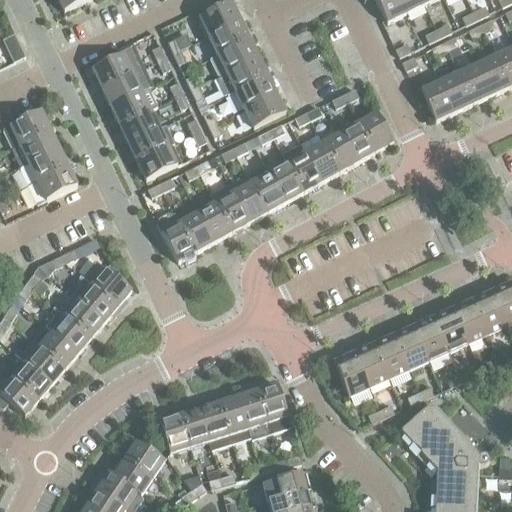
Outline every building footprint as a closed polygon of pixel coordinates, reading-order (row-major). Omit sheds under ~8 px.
[(93,0),(54,0),(63,17),(94,1),(93,0)] [(403,19),(394,0),(372,0),(386,27),(403,19)] [(420,0),(394,0),(403,19),(424,9),(420,0)] [(442,0),(420,0),(424,9),(443,0),(442,0)] [(511,8),(511,3),(510,0),(506,0),(498,4),(502,13),(511,8)] [(198,22),(208,42),(240,27),(230,7),(198,22)] [(485,11),(473,16),(478,25),(489,19),(485,11)] [(478,25),(473,16),(462,22),(466,31),(478,25)] [(491,24),(481,29),(485,38),(496,33),(491,24)] [(208,42),(217,60),(249,45),(240,27),(208,42)] [(448,28),(436,34),(441,43),(452,37),(448,28)] [(485,38),(481,29),(468,35),(472,44),(485,38)] [(441,43),(436,34),(425,40),(429,48),(441,43)] [(4,44),(14,66),(25,61),(14,39),(4,44)] [(455,42),(442,48),(447,56),(459,50),(455,42)] [(167,47),(173,59),(181,55),(175,43),(167,47)] [(210,63),(220,82),(258,63),(249,45),(217,60),(210,63)] [(394,54),(398,62),(410,56),(406,48),(394,54)] [(447,56),(442,48),(431,53),(436,62),(447,56)] [(91,74),(101,94),(139,75),(132,61),(134,59),(135,56),(134,54),(132,52),(130,50),(127,50),(106,61),(109,66),(91,74)] [(152,55),(158,66),(166,62),(160,51),(152,55)] [(511,52),(496,60),(511,92),(511,91),(511,52)] [(181,55),(173,59),(178,70),(186,66),(181,55)] [(496,60),(476,70),(490,101),(511,92),(496,60)] [(400,67),(404,75),(416,69),(412,61),(400,67)] [(166,62),(158,66),(163,77),(171,73),(166,62)] [(235,97),(235,98),(268,82),(258,63),(220,82),(216,84),(224,100),(228,99),(228,100),(235,97)] [(476,70),(457,78),(472,110),(490,101),(476,70)] [(101,94),(110,113),(141,97),(148,94),(139,75),(101,94)] [(457,78),(439,87),(454,119),(472,110),(457,78)] [(185,84),(191,96),(199,92),(194,80),(185,84)] [(235,98),(244,116),(276,100),(268,82),(235,98)] [(170,91),(176,104),(184,100),(178,87),(170,91)] [(454,119),(439,87),(420,96),(435,128),(454,119)] [(199,92),(191,96),(196,106),(204,102),(199,92)] [(354,93),(342,99),(346,107),(358,102),(354,93)] [(110,113),(119,131),(150,116),(141,97),(110,113)] [(346,107),(342,99),(332,104),(336,112),(346,107)] [(184,100),(176,104),(181,114),(189,110),(184,100)] [(276,100),(244,116),(253,134),(285,118),(276,100)] [(318,111),(306,117),(310,125),(322,119),(318,111)] [(2,135),(12,154),(50,136),(41,116),(2,135)] [(119,131),(128,150),(160,135),(159,133),(150,116),(119,131)] [(203,120),(209,133),(217,129),(211,116),(203,120)] [(310,125),(306,117),(295,122),(299,131),(310,125)] [(376,117),(358,127),(375,157),(393,147),(376,117)] [(187,128),(193,140),(202,136),(196,124),(187,128)] [(358,127),(340,137),(357,167),(375,157),(358,127)] [(128,150),(137,168),(174,150),(173,149),(175,148),(166,129),(159,133),(160,135),(128,150)] [(217,129),(209,133),(214,143),(222,139),(217,129)] [(281,129),(269,135),(273,143),(285,137),(281,129)] [(273,143),(269,135),(258,141),(262,149),(273,143)] [(12,154),(21,173),(59,154),(50,136),(12,154)] [(202,136),(193,140),(199,151),(207,147),(202,136)] [(340,137),(322,147),(339,177),(357,167),(340,137)] [(245,147),(233,153),(237,162),(249,156),(245,147)] [(322,147),(305,157),(322,187),(339,177),(322,147)] [(287,167),(303,197),(322,187),(305,157),(301,149),(283,159),(287,167)] [(174,150),(137,168),(146,186),(177,171),(182,168),(174,150)] [(237,162),(233,153),(221,159),(226,167),(237,162)] [(19,174),(28,193),(69,173),(59,154),(21,173),(19,174)] [(208,165),(195,171),(200,179),(212,173),(208,165)] [(287,167),(269,177),(286,207),(303,197),(287,167)] [(200,179),(195,171),(184,176),(188,185),(200,179)] [(69,173),(28,193),(37,211),(77,191),(69,173)] [(269,177),(251,187),(268,217),(286,207),(269,177)] [(171,183),(159,189),(163,197),(175,192),(171,183)] [(251,187),(234,197),(233,197),(250,227),(268,217),(251,187)] [(210,199),(215,207),(232,237),(250,227),(233,197),(234,197),(229,188),(210,199)] [(163,197),(159,189),(148,195),(152,203),(163,197)] [(19,211),(13,200),(5,204),(11,215),(19,211)] [(5,204),(0,206),(0,215),(2,219),(10,215),(5,204)] [(215,207),(198,217),(215,247),(232,237),(215,207)] [(198,217),(180,227),(197,257),(215,247),(198,217)] [(180,227),(175,218),(174,219),(167,218),(161,222),(158,228),(157,229),(178,267),(197,257),(180,227)] [(74,255),(64,260),(68,268),(78,263),(74,255)] [(39,271),(38,272),(49,281),(55,274),(68,268),(64,260),(51,266),(39,271)] [(38,272),(26,288),(33,294),(38,288),(49,281),(38,272)] [(107,274),(93,290),(119,312),(133,296),(107,274)] [(81,290),(72,300),(106,328),(119,312),(93,290),(81,280),(78,287),(81,290)] [(511,287),(492,296),(508,331),(507,331),(511,339),(511,338),(511,287)] [(33,294),(26,288),(19,298),(26,304),(33,294)] [(492,296),(472,305),(488,340),(507,331),(508,331),(492,296)] [(74,311),(66,321),(66,322),(92,344),(106,328),(72,300),(67,305),(74,311)] [(472,305),(453,314),(468,349),(488,340),(472,305)] [(54,321),(45,332),(79,360),(92,344),(66,322),(66,321),(55,311),(51,317),(54,321)] [(10,312),(2,324),(10,328),(18,317),(10,312)] [(453,314),(432,323),(448,358),(468,349),(453,314)] [(432,323),(413,332),(429,367),(448,358),(432,323)] [(10,328),(2,324),(0,327),(0,335),(4,338),(10,328)] [(45,332),(32,347),(66,375),(79,360),(45,332)] [(413,332),(392,341),(408,376),(429,367),(413,332)] [(392,341),(373,350),(389,385),(408,376),(392,341)] [(15,358),(26,368),(27,368),(53,390),(66,375),(32,347),(23,357),(20,354),(15,358)] [(373,350),(353,359),(369,394),(389,385),(373,350)] [(511,365),(509,357),(498,362),(501,370),(511,365)] [(369,394),(353,359),(333,368),(349,403),(369,394)] [(501,370),(498,362),(486,368),(489,376),(501,370)] [(27,368),(26,368),(13,383),(40,405),(53,390),(27,368)] [(469,375),(458,380),(462,388),(473,383),(469,375)] [(462,388),(458,380),(447,385),(451,393),(462,388)] [(40,405),(13,383),(0,398),(0,412),(4,415),(10,409),(25,422),(40,405)] [(278,389),(258,396),(271,439),(292,432),(278,389)] [(430,393),(418,398),(422,406),(434,401),(430,393)] [(258,396),(238,402),(252,443),(252,445),(271,439),(258,396)] [(422,406),(418,398),(407,403),(411,411),(422,406)] [(238,402),(218,409),(232,449),(252,443),(238,402)] [(218,409),(199,415),(210,448),(209,448),(212,456),(232,449),(218,409)] [(391,411),(379,416),(383,424),(394,419),(391,411)] [(428,412),(401,436),(413,450),(417,446),(424,454),(420,458),(421,459),(425,455),(432,463),(428,467),(437,477),(436,490),(442,490),(441,500),(435,500),(435,502),(441,502),(440,511),(477,511),(479,470),(483,470),(486,470),(488,468),(489,465),(489,462),(488,460),(485,458),(482,458),(480,459),(478,461),(434,412),(433,413),(428,413),(428,412)] [(199,415),(180,421),(191,454),(209,448),(210,448),(199,415)] [(383,424),(379,416),(367,421),(371,429),(383,424)] [(191,454),(180,421),(159,427),(170,460),(191,454)] [(137,448),(125,465),(154,484),(165,467),(137,448)] [(287,465),(290,473),(302,470),(299,461),(287,465)] [(272,468),(271,464),(267,462),(260,464),(262,471),(272,468)] [(125,465),(114,481),(113,482),(138,499),(138,500),(142,502),(154,484),(125,465)] [(287,465),(280,467),(282,475),(290,473),(287,465)] [(272,469),(261,472),(263,481),(275,477),(272,469)] [(499,484),(511,484),(511,483),(511,471),(499,471),(499,484)] [(263,481),(261,472),(248,476),(250,484),(263,481)] [(110,478),(98,497),(121,511),(129,511),(138,500),(138,499),(113,482),(114,481),(110,478)] [(264,489),(269,508),(312,496),(307,478),(264,489)] [(233,480),(221,483),(224,492),(236,489),(233,480)] [(224,492),(221,483),(209,487),(211,495),(224,492)] [(205,489),(194,496),(199,503),(209,496),(205,489)] [(199,503),(194,496),(182,504),(187,511),(199,503)] [(269,508),(270,511),(316,511),(312,496),(269,508)] [(121,511),(98,497),(87,511),(121,511)]
